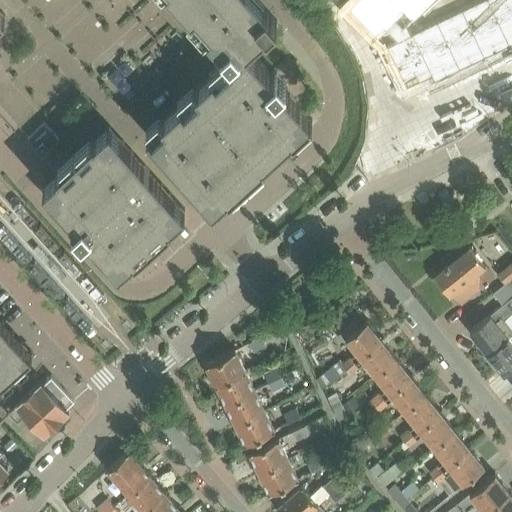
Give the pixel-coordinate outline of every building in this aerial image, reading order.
[(0,0),(0,18),(5,14),(0,8),(0,0),(175,0),(229,59),(146,133),(212,206),(227,192),(229,193),(231,191),(230,190),(261,162),(263,163),(265,161),(264,159),(292,134),(293,136),(295,134),(294,132),(309,119),(310,120),(312,118),(285,89),(287,87),(284,84),(286,82),(277,72),(275,73),(272,70),(270,72),(247,47),(277,20),(258,0),(0,0)] [(348,7),(347,9),(360,22),(368,32),(390,59),(395,70),(402,85),(404,89),(429,77),(431,82),(437,79),(448,74),(511,43),(511,0),(480,0),(422,28),(410,34),(406,25),(431,0),(355,0),(355,1),(351,5),(348,7)] [(58,138),(44,122),(28,137),(42,153),(58,138)] [(185,209),(119,136),(53,196),(68,212),(69,214),(73,218),(71,220),(74,223),(72,225),(82,235),(84,234),(86,237),(88,235),(118,268),(134,255),(135,256),(137,254),(136,253),(167,224),(169,226),(171,224),(170,222),(185,209)] [(473,223),(458,227),(460,235),(475,232),(473,223)] [(470,246),(434,275),(449,294),(453,291),(462,302),(479,289),(494,276),(470,246)] [(511,261),(498,273),(505,283),(511,277),(511,261)] [(490,314),(470,330),(487,352),(511,331),(511,328),(504,318),(511,311),(511,277),(505,283),(493,292),(503,304),(490,314)] [(0,380),(32,352),(5,322),(0,315),(0,380)] [(340,358),(316,377),(322,387),(345,368),(350,374),(365,362),(386,388),(371,400),(379,410),(394,398),(415,424),(400,436),(404,440),(400,443),(404,449),(408,445),(408,446),(423,434),(444,460),(429,471),(438,482),(439,480),(450,494),(484,465),(367,320),(358,327),(354,321),(340,332),(356,351),(343,362),(340,358)] [(511,331),(487,352),(504,372),(511,366),(511,331)] [(261,335),(249,342),(253,350),(266,344),(261,335)] [(236,348),(206,363),(216,383),(246,369),(236,348)] [(277,366),(264,372),(269,382),(281,376),(277,366)] [(255,388),(246,369),(216,383),(226,403),(255,388)] [(36,384),(33,387),(61,416),(64,414),(63,413),(69,408),(66,406),(74,399),(63,387),(51,374),(44,382),(41,379),(36,384)] [(269,382),(273,390),(285,384),(281,376),(269,382)] [(50,426),(61,416),(33,387),(22,397),(23,397),(6,413),(7,414),(9,412),(17,420),(26,412),(45,431),(50,426)] [(226,403),(235,423),(265,408),(255,388),(226,403)] [(340,404),(336,393),(328,397),(332,407),(340,404)] [(346,416),(340,404),(332,407),(338,420),(346,416)] [(296,406),(284,412),(288,422),(301,416),(296,406)] [(235,423),(245,443),(275,429),(265,408),(235,423)] [(306,423),(293,430),(297,440),(328,424),(324,416),(306,424),(306,423)] [(289,457),(279,437),(249,451),(259,472),(289,457)] [(12,438),(4,444),(10,451),(18,444),(12,438)] [(125,487),(122,490),(146,469),(129,449),(109,467),(125,487)] [(320,455),(307,461),(312,471),(325,465),(320,455)] [(289,457),(259,472),(269,492),(299,478),(289,457)] [(378,461),(369,469),(376,478),(379,476),(386,470),(378,461)] [(394,463),(386,470),(379,476),(384,482),(399,469),(394,463)] [(122,490),(138,509),(163,488),(146,469),(122,490)] [(510,491),(495,472),(470,493),(485,511),(510,491)] [(310,494),(302,484),(276,507),(281,511),(307,511),(318,503),(329,493),(339,484),(333,477),(323,486),(322,484),(310,494)] [(351,487),(345,480),(340,485),(339,484),(329,493),(336,501),(346,492),(345,491),(351,487)] [(394,484),(387,490),(403,509),(410,503),(394,484)] [(138,509),(140,511),(175,511),(180,508),(163,488),(138,509)] [(485,511),(511,511),(511,493),(510,491),(485,511)] [(97,507),(101,511),(119,511),(107,498),(97,507)] [(325,511),(318,503),(307,511),(325,511)]
